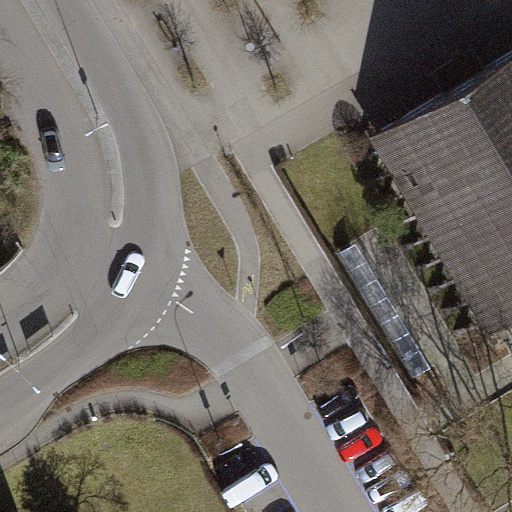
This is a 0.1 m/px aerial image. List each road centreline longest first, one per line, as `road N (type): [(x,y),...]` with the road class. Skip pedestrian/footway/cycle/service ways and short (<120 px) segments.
road 1 (residential): [(134,281),(150,213),(137,138),(59,0)]
road 2 (residential): [(312,511),(246,389),(209,344),(134,281)]
road 3 (residential): [(0,28),(71,147),(74,235)]
road 4 (residential): [(0,420),(85,347),(134,281)]
